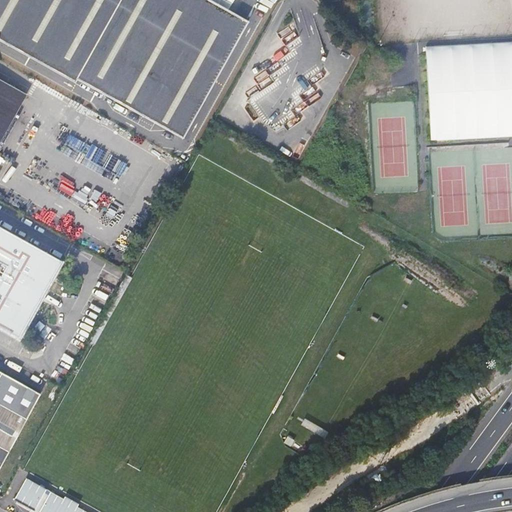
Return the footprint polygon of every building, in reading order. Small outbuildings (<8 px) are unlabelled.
[(0,0),(0,43),(74,84),(76,81),(181,139),(245,22),(205,0),(0,0)] [(511,136),(511,41),(471,44),(424,46),(429,141),(475,139),(511,136)] [(0,80),(0,141),(25,95),(0,80)] [(0,227),(0,326),(19,337),(62,261),(0,227)] [(127,275),(89,343),(94,346),(132,278),(127,275)] [(0,467),(40,395),(0,372),(0,467)] [(26,478),(14,500),(30,509),(29,511),(87,511),(78,507),(79,504),(65,496),(64,499),(50,492),(49,495),(45,494),(46,490),(26,478)]
